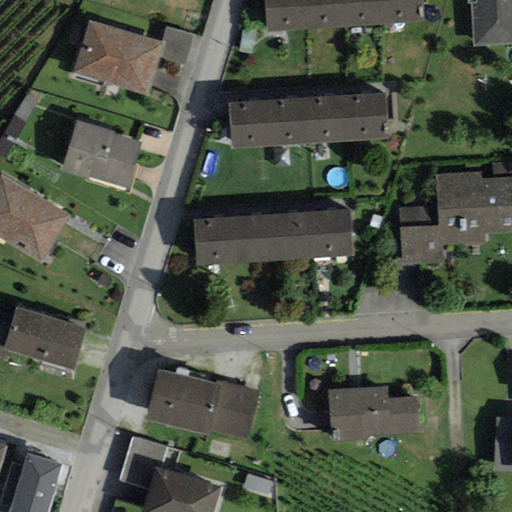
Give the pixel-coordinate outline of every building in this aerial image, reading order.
[(299,31),(297,0),(263,0),(266,33),(299,31)] [(340,28),(338,0),(297,0),(299,31),(340,28)] [(385,25),(383,0),(338,0),(340,28),(385,25)] [(421,23),(419,0),(383,0),(385,25),(421,23)] [(511,44),(511,0),(466,0),(466,4),(471,3),(474,47),(511,44)] [(160,44),(89,22),(73,74),(149,97),(161,56),(165,45),(160,44)] [(166,26),(160,44),(165,45),(161,56),(187,64),(196,37),(166,26)] [(387,139),(384,93),(349,95),(352,141),(387,139)] [(352,141),(349,95),(304,98),(307,144),(352,141)] [(18,138),(37,102),(25,96),(6,132),(18,138)] [(307,144),(304,98),(263,101),(266,147),(307,144)] [(266,147),(263,101),(229,103),(232,149),(266,147)] [(142,142),(77,121),(60,171),(126,192),(142,142)] [(0,153),(5,157),(12,144),(1,138),(0,140),(0,153)] [(511,235),(511,177),(481,179),(481,173),(435,175),(437,205),(399,208),(402,266),(444,264),(443,247),(485,244),(484,237),(511,235)] [(70,217),(1,175),(0,176),(0,238),(42,264),(70,217)] [(353,256),(350,210),(314,212),(317,259),(353,256)] [(317,259),(314,212),(269,215),(272,262),(317,259)] [(272,262),(269,215),(228,218),(231,264),(272,262)] [(231,264),(228,218),(195,220),(198,267),(231,264)] [(86,329),(15,307),(12,315),(0,311),(0,358),(5,360),(8,352),(72,372),(86,329)] [(216,384),(158,370),(145,420),(207,435),(208,432),(220,385),(216,384)] [(247,441),(260,391),(217,380),(216,384),(220,385),(208,432),(247,441)] [(386,387),(328,391),(331,440),(419,434),(416,396),(387,398),(386,387)] [(511,419),(496,419),(494,471),(511,471),(511,419)] [(162,469),(168,448),(133,438),(120,481),(148,489),(155,467),(162,469)] [(0,506),(9,510),(8,511),(47,511),(61,465),(26,454),(22,469),(11,466),(0,502),(0,506)] [(141,511),(212,511),(221,486),(162,469),(155,467),(148,489),(141,511)] [(275,483),(248,474),(243,488),(275,500),(275,483)]
